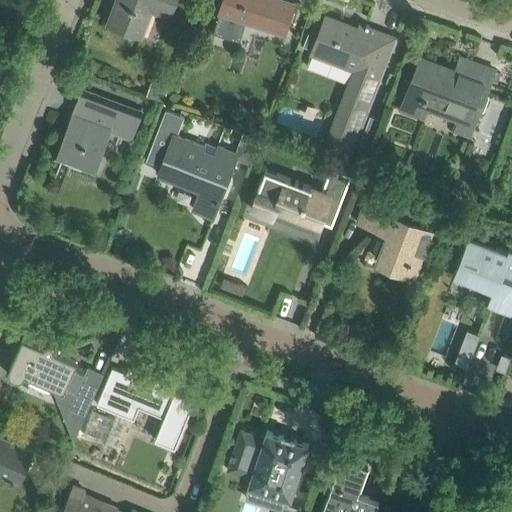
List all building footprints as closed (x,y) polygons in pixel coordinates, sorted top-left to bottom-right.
[(117,0),(109,22),(141,33),(151,6),(170,13),(174,0),(117,0)] [(294,0),(292,0),(223,0),(220,10),(222,11),(216,31),(240,39),(246,20),(284,33),(294,0)] [(325,16),(312,50),(355,67),(337,113),(362,123),(366,112),(365,112),(384,63),(385,64),(395,36),(369,26),(370,24),(367,23),(366,25),(360,23),(358,28),(325,16)] [(422,54),(400,110),(401,111),(402,110),(420,117),(425,105),(461,119),(457,128),(468,132),(467,135),(468,136),(494,68),(492,67),(492,69),(472,61),(472,60),(471,59),(464,79),(454,75),(456,71),(422,57),(423,55),(422,54)] [(155,62),(152,72),(168,76),(171,66),(155,62)] [(152,78),(147,93),(164,98),(169,83),(152,78)] [(77,118),(55,175),(57,175),(65,155),(95,167),(96,166),(94,165),(101,146),(99,145),(107,125),(131,134),(130,137),(131,138),(143,106),(142,106),(140,111),(85,90),(87,84),(85,84),(73,117),(77,118)] [(255,105),(236,114),(243,130),(263,121),(255,105)] [(166,109),(147,158),(191,175),(188,184),(200,188),(193,207),(213,215),(236,156),(251,162),(260,137),(243,130),(235,151),(206,139),(204,145),(176,134),(184,116),(166,109)] [(322,190),(266,168),(251,207),(272,216),(277,205),(320,222),(323,214),(331,217),(334,218),(351,174),(331,166),(322,190)] [(468,182),(467,186),(455,182),(447,202),(471,210),(480,186),(468,182)] [(392,199),(369,190),(357,219),(389,232),(378,258),(414,273),(422,253),(421,252),(425,240),(428,241),(433,226),(388,209),(392,199)] [(511,309),(511,306),(511,245),(510,245),(508,249),(468,234),(453,273),(456,274),(458,270),(494,285),(488,300),(511,309)] [(467,321),(447,314),(437,341),(456,349),(467,321)] [(467,329),(455,361),(468,366),(480,334),(467,329)] [(86,364),(82,373),(70,368),(74,359),(50,349),(50,348),(50,347),(50,346),(50,345),(49,344),(49,343),(48,342),(47,342),(46,342),(45,342),(44,342),(43,343),(42,343),(41,344),(41,345),(23,338),(10,369),(9,370),(9,371),(9,372),(9,374),(10,375),(10,376),(11,377),(12,378),(13,378),(14,379),(16,379),(18,379),(19,379),(21,379),(22,378),(23,377),(24,375),(25,374),(52,386),(63,417),(78,424),(102,371),(86,364)] [(113,365),(97,403),(134,418),(139,405),(164,416),(155,438),(175,446),(195,399),(179,393),(180,388),(161,380),(159,385),(150,381),(152,377),(129,367),(127,371),(113,365)] [(306,442),(293,438),(293,437),(283,433),(282,434),(270,430),(267,429),(266,432),(265,435),(241,427),(227,468),(251,476),(251,479),(250,479),(249,482),(252,483),(252,482),(289,495),(288,495),(291,496),(292,493),(308,446),(309,443),(306,442)] [(333,479),(321,511),(376,511),(378,509),(376,509),(379,499),(358,492),(368,465),(366,464),(374,441),(350,432),(342,455),(333,479)] [(0,474),(12,479),(10,482),(13,483),(15,480),(21,483),(34,450),(0,435),(0,474)] [(511,474),(508,471),(500,481),(508,488),(511,483),(511,474)] [(115,511),(118,507),(84,493),(86,490),(73,484),(61,511),(115,511)] [(299,511),(301,508),(284,502),(280,511),(299,511)]
